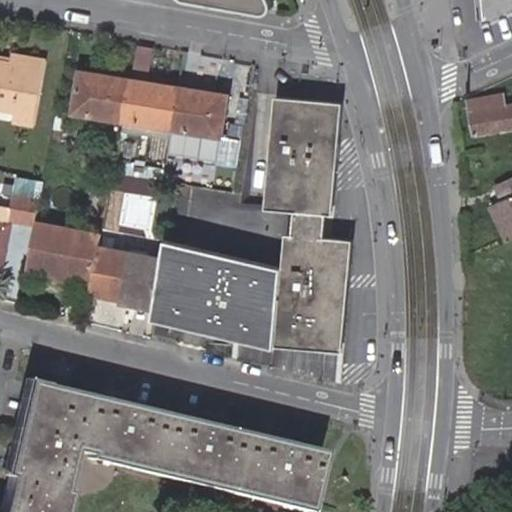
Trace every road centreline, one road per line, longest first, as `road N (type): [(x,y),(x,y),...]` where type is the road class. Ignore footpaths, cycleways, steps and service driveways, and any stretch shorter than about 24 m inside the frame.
road 1 (residential): [(398,419),(3,320)]
road 2 (tertiary): [(351,53),(393,231),(398,419)]
road 3 (tertiary): [(444,429),(445,222),(427,89)]
road 4 (residential): [(351,53),(61,0)]
